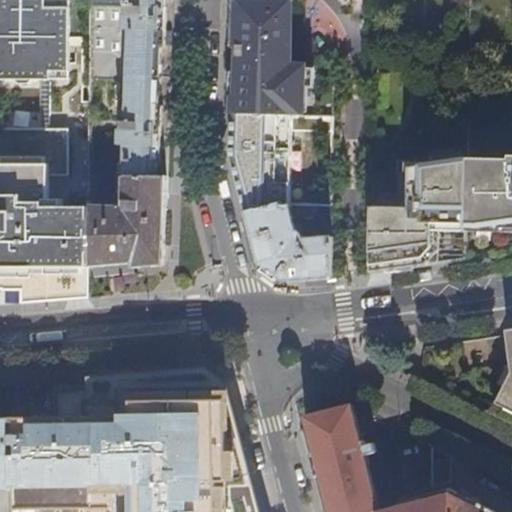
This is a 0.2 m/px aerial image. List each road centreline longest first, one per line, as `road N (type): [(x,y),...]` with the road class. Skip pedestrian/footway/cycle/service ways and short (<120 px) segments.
road 1 (residential): [(242,312),(203,153),(204,0)]
road 2 (residential): [(511,451),(242,312)]
road 3 (secondary): [(511,281),(242,312)]
road 4 (secondary): [(242,312),(0,326)]
road 5 (residential): [(242,312),(294,511)]
